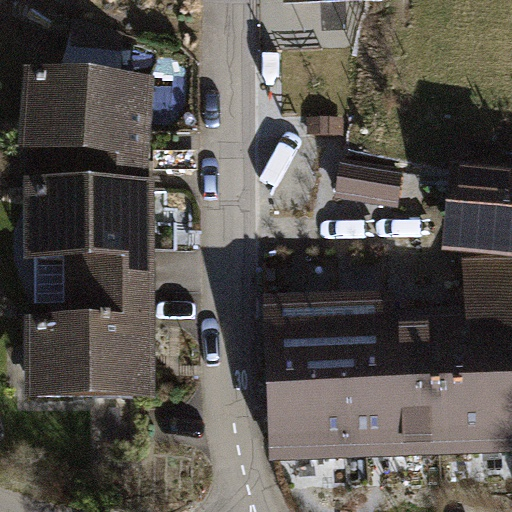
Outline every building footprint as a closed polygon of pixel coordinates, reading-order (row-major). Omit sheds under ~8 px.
[(138,147),(143,88),(38,80),(34,148),(73,150),(72,190),(139,189),(138,147)] [(401,173),(344,166),(340,198),(397,205),(401,173)] [(511,179),(465,176),(458,247),(511,253),(511,179)] [(80,293),(145,293),(144,189),(139,189),(72,190),(38,191),(39,259),(80,258),(80,293)] [(273,311),(279,458),(511,448),(511,258),(472,260),(474,325),(391,329),(390,307),(273,311)] [(40,396),(145,396),(145,293),(80,293),(80,328),(40,328),(40,396)]
